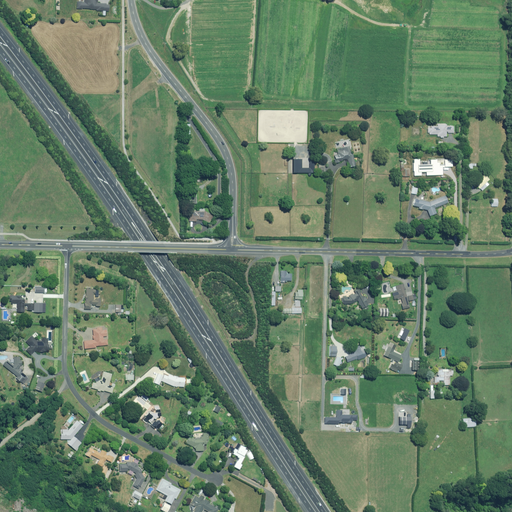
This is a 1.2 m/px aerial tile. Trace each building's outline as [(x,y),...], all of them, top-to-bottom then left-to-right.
[(77,1),(76,8),(82,9),(82,8),(90,8),(90,9),(96,9),(96,10),(108,11),(109,5),(106,5),(106,4),(98,3),(97,0),(84,0),(84,2),(77,1)] [(447,126),(447,124),(438,124),(438,126),(428,126),(428,128),(428,133),(429,133),(429,134),(437,134),(437,136),(440,136),(440,138),(443,138),(443,136),(447,136),(447,133),(454,133),(454,126),(447,126)] [(346,159),(347,167),(355,165),(353,154),(351,154),(350,146),(337,148),(338,154),(334,155),(336,163),(339,162),(339,161),(342,161),(342,159),(346,159)] [(302,168),(302,159),(293,159),(293,173),(311,173),(311,168),(302,168)] [(489,179),(483,173),(480,176),(482,177),(475,184),(482,191),(489,184),(487,182),(489,179)] [(197,192),(186,192),(186,204),(197,204),(197,192)] [(449,203),(446,196),(430,202),(415,199),(413,206),(419,207),(419,208),(428,210),(430,216),(437,213),(435,208),(449,203)] [(189,211),(189,221),(196,222),(196,220),(204,220),(203,222),(211,222),(211,211),(189,211)] [(287,275),(287,271),(281,271),(281,282),(287,282),(287,281),(292,281),(292,273),(288,273),(288,275),(287,275)] [(392,292),(394,299),(398,298),(398,299),(401,298),(403,303),(401,303),(403,309),(410,307),(403,284),(393,287),(394,292),(392,292)] [(94,289),(86,289),(86,295),(85,295),(85,300),(86,300),(86,303),(84,302),(84,309),(91,309),(91,305),(95,305),(95,306),(100,306),(100,298),(95,298),(95,300),(94,300),(94,294),(96,294),(96,290),(94,290),(94,289)] [(303,290),(298,289),(298,292),(295,292),(295,299),(302,300),(303,290)] [(366,296),(364,297),(359,289),(354,291),(355,293),(353,294),(353,293),(348,296),(349,297),(343,297),(342,304),(350,304),(357,301),(362,309),(369,305),(366,301),(368,300),(366,296)] [(21,296),(10,295),(10,299),(11,299),(11,304),(17,304),(17,312),(24,312),(24,299),(21,299),(21,296)] [(43,303),(34,303),(34,304),(28,303),(27,310),(32,310),(32,312),(42,312),(43,303)] [(103,330),(103,328),(93,329),(93,335),(92,335),(93,340),(84,341),(84,348),(95,347),(95,346),(108,345),(107,339),(103,339),(103,336),(107,336),(106,330),(103,330)] [(34,351),(41,351),(47,351),(47,349),(49,349),(50,344),(49,344),(49,338),(42,338),(42,341),(37,341),(32,336),(26,341),(30,346),(26,350),(30,355),(34,351)] [(361,351),(359,346),(353,348),(355,352),(350,354),(350,355),(345,356),(347,362),(357,359),(358,360),(366,357),(364,350),(361,351)] [(384,355),(391,359),(390,361),(393,362),(394,360),(398,362),(401,356),(393,352),(394,349),(388,346),(384,355)] [(342,357),(337,355),(334,364),(339,366),(342,357)] [(20,357),(14,357),(14,364),(13,365),(11,363),(7,360),(3,365),(17,377),(16,379),(20,382),(21,380),(22,381),(27,376),(18,369),(22,364),(22,360),(20,360),(20,357)] [(403,365),(396,362),(394,365),(392,364),(390,369),(396,372),(397,369),(400,371),(403,365)] [(444,385),(447,385),(450,385),(450,376),(453,376),(453,372),(449,372),(449,369),(447,369),(437,369),(437,375),(440,375),(440,377),(434,377),(434,384),(439,384),(439,380),(444,381),(444,385)] [(134,380),(134,371),(132,370),(131,375),(126,375),(126,380),(134,380)] [(96,383),(93,382),(91,388),(98,390),(97,391),(100,391),(100,390),(104,391),(112,393),(114,386),(109,385),(112,374),(104,372),(101,381),(99,376),(94,379),(96,382),(96,383)] [(163,375),(158,374),(154,383),(159,385),(163,375)] [(169,376),(164,374),(161,381),(173,386),(184,387),(184,378),(178,377),(175,376),(175,377),(169,375),(169,376)] [(45,384),(38,381),(35,389),(42,392),(45,384)] [(147,421),(162,431),(165,426),(155,418),(156,417),(161,417),(160,409),(160,410),(160,407),(154,407),(154,409),(150,413),(149,412),(145,416),(149,418),(147,421)] [(475,419),(462,420),(463,427),(475,426),(475,419)] [(61,434),(60,439),(71,439),(68,444),(73,448),(79,441),(74,436),(83,426),(76,420),(75,421),(67,430),(62,429),(62,434),(61,434)] [(186,442),(194,447),(196,450),(196,451),(203,451),(203,444),(209,444),(209,433),(203,433),(203,436),(195,436),(195,438),(192,437),(191,438),(189,437),(186,442)] [(234,448),(232,452),(233,452),(232,454),(238,457),(233,467),(239,470),(242,464),(241,463),(244,457),(243,456),(247,449),(240,445),(237,450),(234,448)] [(100,453),(90,447),(86,455),(90,457),(91,455),(99,459),(97,464),(102,467),(106,459),(112,462),(114,458),(107,454),(107,453),(102,450),(100,453)] [(140,467),(136,463),(137,463),(132,461),(132,462),(127,462),(127,464),(119,464),(119,472),(128,471),(128,469),(136,473),(134,475),(136,478),(133,485),(140,488),(145,478),(141,472),(143,471),(140,467)] [(108,468),(103,466),(99,474),(104,477),(108,468)] [(165,501),(171,504),(175,497),(176,498),(181,490),(171,484),(172,483),(162,478),(156,490),(168,496),(165,501)] [(142,494),(135,491),(132,496),(139,499),(142,494)] [(207,511),(217,511),(219,509),(210,504),(211,502),(205,498),(205,497),(200,495),(198,498),(195,496),(192,502),(191,504),(196,507),(192,511),(202,511),(204,509),(208,511),(207,511)] [(167,511),(170,506),(164,502),(161,509),(165,511),(167,511)]
